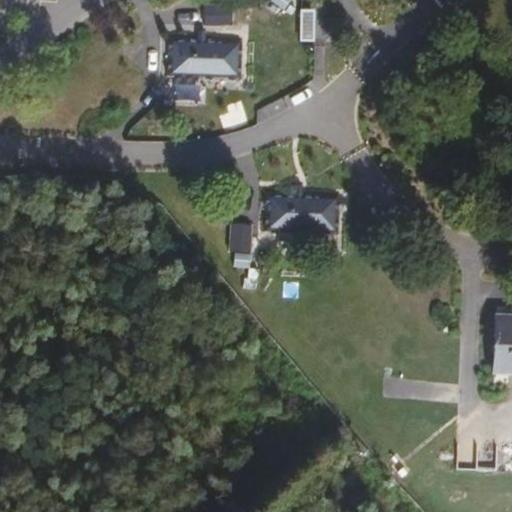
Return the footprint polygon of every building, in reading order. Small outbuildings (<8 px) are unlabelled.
[(315,0),(295,0),(295,38),(315,39),(315,0)] [(232,18),(231,8),(204,9),(204,19),(232,18)] [(241,38),(165,36),(164,75),(239,77),(241,38)] [(338,193),(264,191),(263,231),(337,234),(338,193)] [(230,222),(231,253),(252,252),(251,222),(230,222)] [(511,313),(492,313),(489,373),(511,373),(511,313)]
